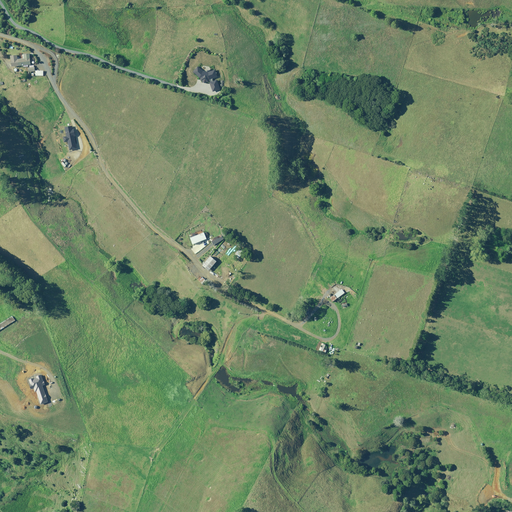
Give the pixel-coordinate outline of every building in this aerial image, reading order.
[(12,67),(23,65),(24,67),(28,67),(28,65),(30,64),(29,54),(24,54),(24,59),(18,59),(17,55),(11,56),(12,67)] [(201,81),(201,83),(209,83),(209,79),(217,76),(215,70),(208,72),(203,71),(197,66),(192,72),(199,78),(199,81),(201,81)] [(219,89),(217,80),(210,82),(212,91),(219,89)] [(75,136),(73,126),(64,127),(66,136),(63,137),(64,142),(68,142),(69,150),(77,148),(75,136)] [(217,261),(210,256),(203,265),(209,270),(217,261)] [(344,293),(342,289),(330,298),(333,301),(344,293)] [(20,362),(17,361),(13,373),(18,375),(18,376),(25,378),(26,373),(27,374),(29,369),(28,369),(29,364),(30,365),(31,361),(30,361),(31,357),(23,354),(20,362)] [(12,359),(7,358),(3,370),(12,373),(16,363),(11,361),(12,359)] [(40,383),(8,374),(6,380),(38,390),(40,383)]
